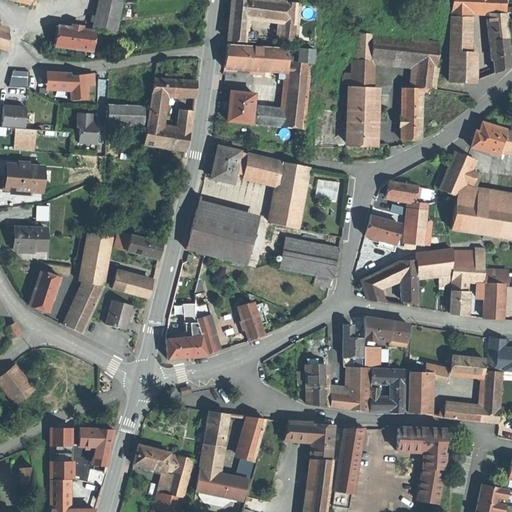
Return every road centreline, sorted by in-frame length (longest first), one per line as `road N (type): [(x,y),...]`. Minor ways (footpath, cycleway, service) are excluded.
road 1 (residential): [(482,441),(457,424),(301,411),(266,397),(242,357)]
road 2 (secondary): [(199,138),(143,379)]
road 3 (residential): [(0,68),(20,57),(85,67),(211,50)]
road 4 (residential): [(199,138),(369,178)]
road 5 (residential): [(369,178),(440,141),(511,79)]
road 6 (residential): [(339,303),(511,329)]
road 7 (residential): [(143,379),(40,328),(0,285)]
road 8 (secondary): [(143,379),(103,511)]
road 9 (residential): [(339,303),(369,178)]
